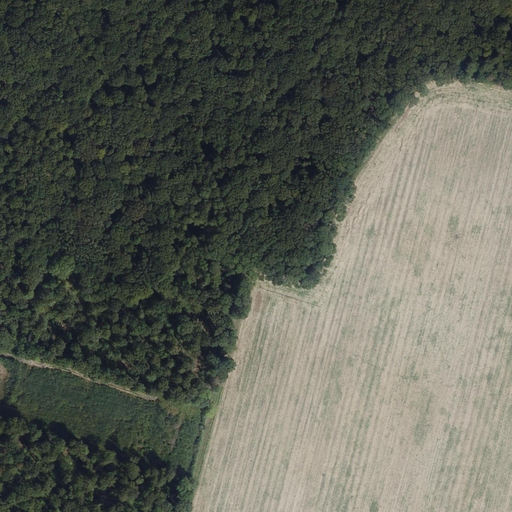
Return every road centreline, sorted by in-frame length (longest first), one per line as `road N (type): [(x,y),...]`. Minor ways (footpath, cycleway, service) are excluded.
road 1 (track): [(7,80),(107,99),(256,38),(400,54)]
road 2 (track): [(122,3),(7,80)]
